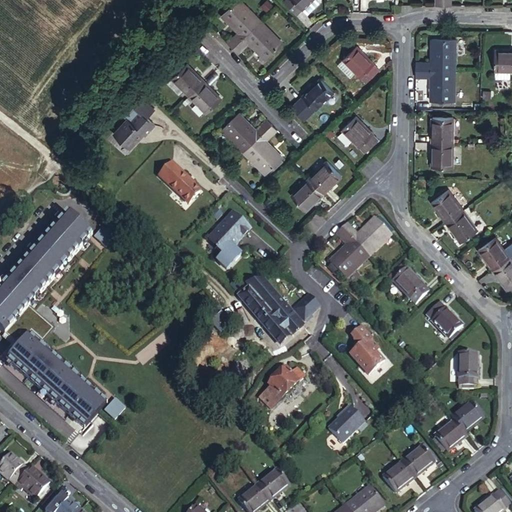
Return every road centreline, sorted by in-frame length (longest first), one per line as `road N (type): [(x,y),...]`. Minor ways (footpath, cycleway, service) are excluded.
road 1 (residential): [(505,322),(401,217),(401,166)]
road 2 (residential): [(406,18),(321,34),(263,100)]
road 3 (residential): [(125,511),(0,401)]
road 4 (residential): [(296,249),(293,270),(332,309),(312,347),(341,383)]
road 5 (residential): [(401,166),(406,18)]
road 6 (residential): [(401,166),(296,249)]
